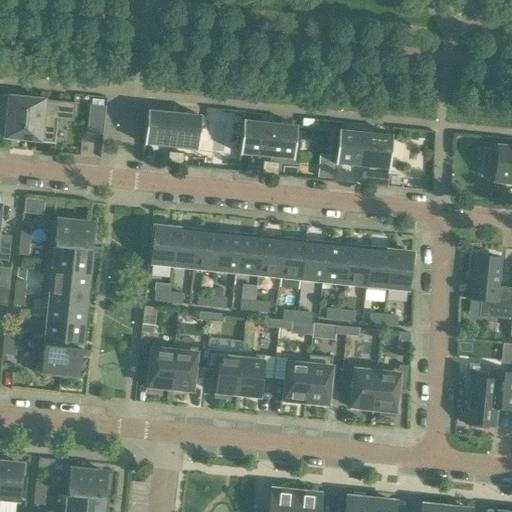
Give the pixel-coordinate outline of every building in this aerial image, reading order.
[(4,138),(22,140),(26,98),(0,95),(0,138),(4,139),(4,138)] [(26,98),(22,140),(39,142),(54,144),(56,128),(55,128),(56,121),(73,122),(75,104),(26,98)] [(86,133),(102,135),(105,107),(89,105),(86,133)] [(201,116),(196,116),(196,114),(185,113),(185,115),(147,111),(143,145),(197,150),(201,116)] [(301,127),(313,128),(314,120),(301,119),(301,127)] [(280,123),(280,125),(242,121),(239,155),(293,160),(296,126),(292,126),(292,124),(280,123)] [(376,133),(376,135),(338,131),(334,165),(388,170),(392,136),(387,136),(387,134),(376,133)] [(511,148),(497,147),(494,182),(511,183),(511,148)] [(167,162),(182,164),(183,154),(168,153),(167,162)] [(243,155),(241,167),(295,176),(297,165),(243,155)] [(387,187),(388,175),(362,172),(360,184),(387,187)] [(46,244),(91,249),(92,236),(93,236),(94,224),(80,223),(49,220),(46,244)] [(175,229),(153,227),(149,265),(171,267),(175,229)] [(188,228),(187,231),(175,229),(171,267),(193,269),(197,229),(188,228)] [(197,229),(193,269),(214,272),(218,234),(206,233),(206,230),(197,229)] [(21,231),(19,242),(29,243),(30,232),(21,231)] [(235,274),(240,234),(230,233),(230,235),(218,234),(214,272),(235,274)] [(257,276),(261,238),(249,237),(249,235),(240,234),(235,274),(257,276)] [(0,260),(8,261),(10,236),(0,235),(0,260)] [(278,278),(283,238),(273,237),(273,240),(261,238),(257,276),(278,278)] [(300,280),(304,243),(292,241),(292,239),(283,238),(278,278),(300,280)] [(304,243),(300,280),(321,283),(326,242),(316,241),(316,244),(304,243)] [(29,243),(19,242),(18,255),(28,256),(29,243)] [(326,242),(321,283),(343,285),(347,247),(335,246),(335,243),(326,242)] [(91,249),(46,244),(43,271),(91,276),(93,263),(90,263),(91,249)] [(347,247),(343,285),(364,287),(369,247),(359,246),(359,248),(347,247)] [(369,247),(364,287),(386,289),(390,252),(378,250),(378,248),(369,247)] [(390,252),(386,289),(408,292),(412,254),(390,252)] [(470,299),(468,316),(478,317),(511,320),(511,306),(511,288),(498,287),(501,259),(495,258),(495,256),(480,254),(479,257),(474,256),(469,299),(470,299)] [(41,296),(86,301),(87,288),(90,289),(91,276),(43,271),(41,296)] [(15,281),(14,293),(24,294),(25,282),(15,281)] [(0,305),(6,306),(8,290),(0,288),(0,305)] [(153,302),(167,303),(168,293),(154,291),(153,302)] [(24,294),(14,293),(13,305),(22,306),(24,294)] [(182,294),(168,293),(167,303),(181,304),(182,294)] [(84,313),(86,301),(41,296),(41,297),(48,298),(46,321),(38,320),(38,321),(86,326),(87,313),(84,313)] [(196,306),(210,307),(211,297),(197,296),(196,306)] [(210,307),(224,309),(226,299),(211,297),(210,307)] [(239,310),(253,312),(254,302),(241,300),(239,310)] [(268,303),(254,302),(253,312),(267,313),(268,303)] [(155,308),(144,307),(142,324),(153,325),(154,325),(155,308)] [(325,319),(339,321),(340,310),(326,309),(325,319)] [(354,312),(340,310),(339,321),(353,322),(354,312)] [(291,322),(296,322),(297,312),(283,311),(282,315),(282,321),(291,322)] [(198,320),(210,322),(211,314),(199,312),(198,320)] [(296,322),(310,324),(311,314),(297,312),(296,322)] [(382,325),(383,315),(369,313),(368,324),(382,325)] [(223,315),(211,314),(210,322),(222,323),(223,315)] [(397,316),(383,315),(382,325),(396,326),(397,316)] [(266,327),(278,329),(279,321),(267,319),(266,327)] [(80,352),(82,338),(85,338),(86,326),(38,321),(36,347),(80,352)] [(290,330),(291,322),(282,321),(279,321),(278,329),(290,330)] [(32,340),(35,327),(20,324),(17,337),(32,340)] [(153,325),(142,324),(141,332),(153,333),(153,325)] [(345,335),(346,328),(334,326),(333,334),(345,335)] [(346,328),(345,335),(357,337),(358,329),(346,328)] [(4,330),(3,344),(13,345),(14,331),(4,330)] [(410,334),(398,333),(397,341),(410,342),(410,334)] [(11,355),(13,345),(3,344),(2,354),(11,355)] [(169,389),(173,346),(151,344),(146,387),(147,387),(146,391),(161,393),(161,389),(169,389)] [(173,346),(169,389),(180,390),(180,391),(191,392),(191,391),(191,392),(196,348),(173,346)] [(80,352),(36,347),(33,372),(64,375),(64,376),(78,377),(80,365),(79,365),(80,352)] [(237,396),(241,353),(218,351),(214,394),(214,398),(228,400),(229,395),(237,396)] [(241,353),(237,396),(248,397),(248,398),(259,399),(259,398),(264,356),(241,353)] [(309,355),(308,360),(304,403),(316,404),(316,405),(327,406),(332,358),(309,355)] [(293,402),(304,403),(308,360),(287,358),(282,401),(293,402)] [(469,378),(464,424),(471,424),(471,427),(487,430),(487,426),(494,427),(496,409),(511,411),(511,402),(511,374),(490,372),(490,367),(470,364),(469,378)] [(354,365),(349,408),(350,408),(361,409),(372,410),(376,367),(354,365)] [(376,367),(372,410),(380,411),(379,415),(394,417),(394,412),(397,390),(405,391),(407,366),(398,365),(398,369),(376,367)] [(0,464),(0,500),(19,503),(23,465),(0,463),(0,464)] [(69,469),(66,495),(104,499),(105,485),(106,485),(107,472),(93,471),(93,472),(69,469)] [(45,481),(35,480),(34,492),(44,493),(45,481)] [(293,511),(295,493),(270,490),(268,511),(293,511)] [(34,492),(33,504),(43,505),(44,493),(34,492)] [(295,493),(293,511),(318,511),(320,495),(295,493)] [(64,511),(105,511),(106,511),(102,511),(104,499),(66,495),(64,511)] [(369,511),(370,500),(346,498),(344,511),(369,511)] [(370,500),(369,511),(394,511),(395,503),(370,500)]
